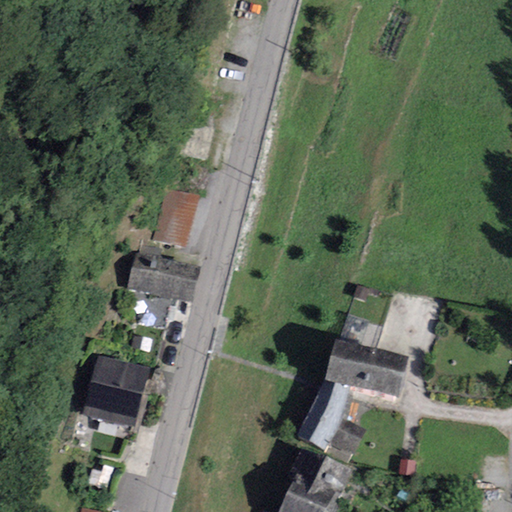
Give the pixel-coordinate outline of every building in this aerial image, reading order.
[(153,241),(186,250),(199,198),(166,190),(153,241)] [(197,270),(136,255),(126,294),(188,308),(197,270)] [(409,364),(337,345),(326,384),(351,391),(399,403),(409,364)] [(150,374),(100,360),(84,417),(134,431),(150,374)] [(351,391),(326,384),(299,436),(323,448),(327,442),(353,454),(361,433),(340,421),(343,416),(351,391)] [(347,474),(304,455),(295,476),(299,477),(338,495),(347,474)] [(330,511),(338,495),(299,477),(282,511),(330,511)]
